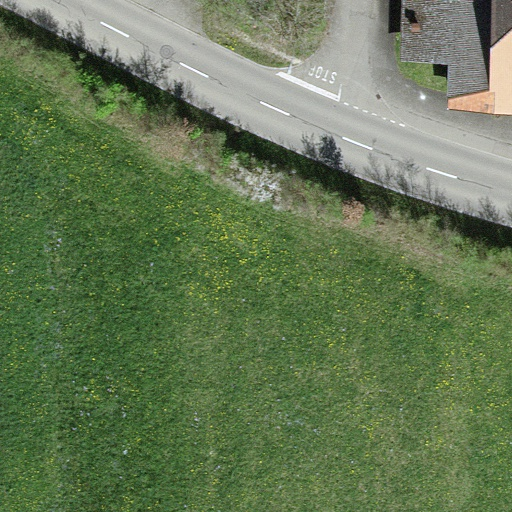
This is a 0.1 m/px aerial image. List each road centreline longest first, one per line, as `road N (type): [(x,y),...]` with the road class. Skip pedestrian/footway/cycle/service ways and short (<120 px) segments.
road 1 (secondary): [(60,0),(328,130)]
road 2 (secondary): [(328,130),(511,192)]
road 3 (residential): [(346,0),(328,130)]
